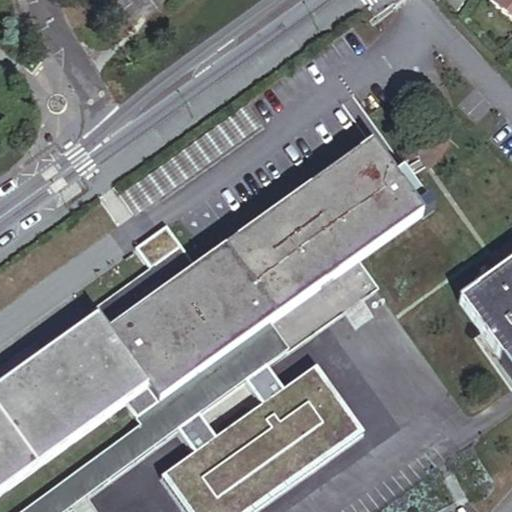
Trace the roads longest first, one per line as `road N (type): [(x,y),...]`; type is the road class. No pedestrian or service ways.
road 1 (tertiary): [(117,133),(314,0)]
road 2 (tertiary): [(275,0),(135,105),(117,133)]
